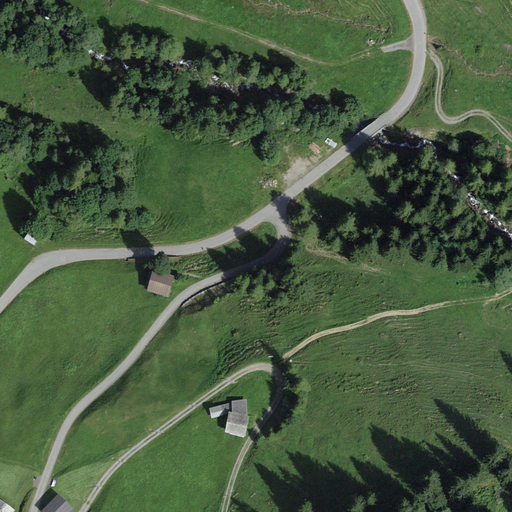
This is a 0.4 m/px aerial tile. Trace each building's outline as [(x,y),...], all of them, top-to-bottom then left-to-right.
[(174,278),(154,271),(148,290),(167,297),(174,278)] [(245,404),(234,402),(230,431),(242,432),(245,404)] [(210,406),(212,416),(225,414),(223,404),(210,406)] [(73,511),(76,509),(62,495),(44,511),(45,511),(73,511)] [(0,498),(0,511),(14,511),(16,510),(0,498)]
